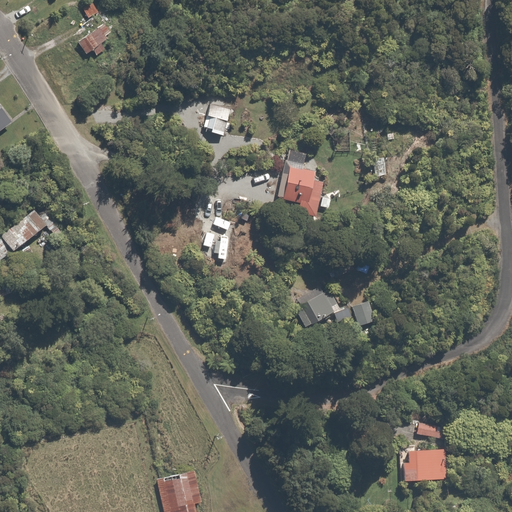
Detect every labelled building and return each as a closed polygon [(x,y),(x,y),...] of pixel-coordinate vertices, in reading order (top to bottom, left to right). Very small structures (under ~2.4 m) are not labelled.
[(96,0),(95,0),(83,6),(95,30),(78,37),(86,53),(93,49),(98,58),(109,53),(105,44),(115,39),(96,0)] [(234,109),(210,101),(206,114),(209,115),(206,126),(210,127),(209,131),(225,136),(234,109)] [(0,130),(11,122),(0,105),(0,130)] [(288,144),(276,194),(298,200),(296,209),(316,214),(324,180),(318,178),(321,166),(304,162),(307,149),(288,144)] [(387,155),(376,155),(376,174),(386,174),(387,155)] [(0,228),(0,229),(11,246),(47,221),(35,204),(0,228)] [(231,250),(232,230),(222,229),(220,249),(231,250)] [(299,302),(293,305),(303,325),(335,309),(332,303),(338,300),(329,282),(297,298),(299,302)] [(368,298),(350,306),(357,324),(375,317),(368,298)] [(450,426),(418,420),(416,432),(447,438),(450,426)] [(446,445),(406,445),(407,457),(401,457),(401,477),(446,477),(446,445)] [(162,511),(195,511),(194,503),(201,502),(194,468),(156,476),(162,511)]
